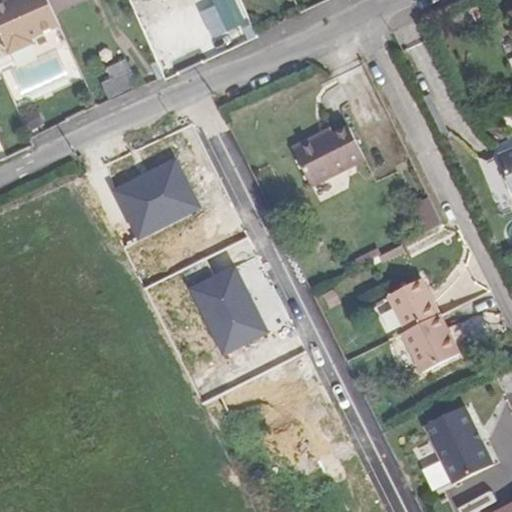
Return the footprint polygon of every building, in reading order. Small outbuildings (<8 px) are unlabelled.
[(59,26),(53,13),(47,0),(13,0),(0,6),(0,31),(9,53),(32,44),(30,38),(59,26)] [(47,0),(53,13),(83,0),(47,0)] [(216,0),(217,3),(203,10),(217,38),(250,22),(239,0),(216,0)] [(141,93),(140,92),(133,77),(116,84),(123,101),(141,93)] [(297,155),(315,192),(369,164),(353,132),(337,140),(335,136),(297,155)] [(253,172),(240,146),(226,152),(239,179),(253,172)] [(511,152),(498,158),(511,194),(511,152)] [(403,250),(380,261),(383,266),(405,256),(403,250)] [(411,337),(407,340),(426,378),(464,359),(425,285),(393,301),(411,337)] [(321,309),(311,315),(327,343),(337,338),(321,309)] [(331,428),(349,418),(340,400),(322,410),(331,428)] [(465,404),(423,425),(454,485),(496,465),(465,404)]
